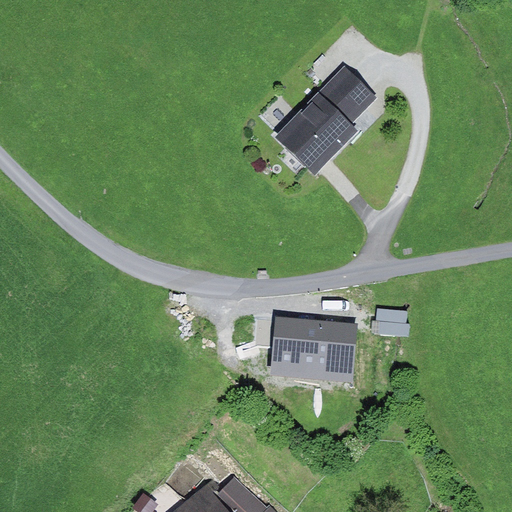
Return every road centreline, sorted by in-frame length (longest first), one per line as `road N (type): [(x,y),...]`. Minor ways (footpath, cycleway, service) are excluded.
road 1 (residential): [(0,157),(84,235),(147,270),(223,290),(511,250)]
road 2 (track): [(366,276),(412,174),(420,96),(403,72),(371,59)]
